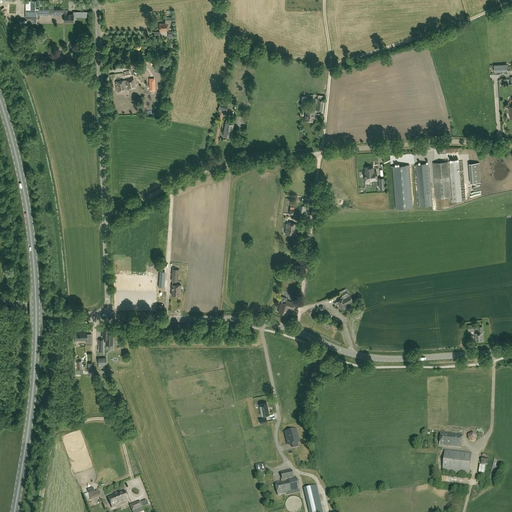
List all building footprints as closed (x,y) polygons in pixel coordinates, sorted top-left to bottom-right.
[(67,6),(55,6),(49,6),(49,1),(31,1),(31,11),(31,14),(31,19),(37,20),(37,11),(39,11),(49,11),(49,12),(55,12),(55,11),(64,11),(64,14),(64,22),(73,21),(73,14),(67,14),(67,11),(67,6)] [(166,23),(159,23),(159,30),(168,30),(168,27),(169,27),(170,21),(171,21),(171,17),(165,17),(165,21),(166,21),(166,23)] [(125,80),(115,82),(117,91),(127,90),(126,86),(128,86),(128,89),(135,87),(134,78),(127,80),(127,84),(126,85),(125,80)] [(218,109),(226,112),(228,104),(220,102),(218,109)] [(315,110),(306,109),(304,120),(312,121),(313,114),(314,114),(315,110)] [(231,137),(233,124),(234,121),(226,119),(226,123),(226,122),(223,135),(226,136),(227,137),(229,138),(230,137),(231,137)] [(449,161),(453,201),(462,201),(458,161),(449,161)] [(451,197),(449,177),(448,162),(434,163),(437,198),(451,197)] [(479,162),(469,162),(470,183),(480,183),(479,162)] [(416,164),(419,194),(420,207),(432,206),(429,163),(416,164)] [(406,168),(409,168),(409,165),(394,166),(398,208),(409,207),(406,168)] [(365,172),(364,172),(365,181),(377,180),(376,171),(373,172),(373,168),(369,168),(369,167),(365,167),(365,172)] [(299,205),(298,215),(307,217),(308,212),(305,211),(306,206),(299,205)] [(285,234),(295,235),(297,224),(286,222),(285,234)] [(184,243),(184,237),(180,237),(180,234),(172,233),(172,238),(171,238),(171,242),(172,242),(171,246),(180,247),(180,243),(184,243)] [(171,290),(171,295),(180,296),(180,291),(181,284),(175,284),(175,281),(178,281),(179,269),(172,269),(171,281),(172,281),(172,284),(171,290)] [(347,304),(352,301),(349,295),(346,291),(341,293),(342,296),(340,297),(341,299),(337,302),(341,310),(348,306),(347,304)] [(295,303),(286,300),(286,301),(287,298),(282,297),(281,301),(282,301),(282,302),(281,302),(278,312),(286,315),(288,308),(293,310),(295,303)] [(475,333),(475,341),(483,340),(483,326),(478,327),(479,333),(475,333)] [(110,333),(110,329),(102,328),(102,337),(106,337),(105,344),(113,344),(113,333),(110,333)] [(87,330),(75,331),(75,340),(87,340),(87,343),(92,343),(91,334),(87,334),(87,330)] [(74,362),(75,370),(75,376),(80,376),(80,373),(83,373),(82,369),(83,369),(82,360),(76,361),(76,359),(75,359),(75,358),(74,358),(74,360),(73,360),(73,362),(74,362)] [(267,403),(259,404),(261,416),(269,414),(267,403)] [(290,412),(282,414),(287,432),(294,430),(290,412)] [(298,443),(297,439),(296,439),(294,430),(287,432),(288,435),(288,436),(286,437),(288,445),(291,444),(292,448),(298,446),(297,443),(298,443)] [(473,432),(466,435),(469,442),(476,440),(473,432)] [(441,433),(440,446),(461,448),(463,435),(441,433)] [(472,453),(445,450),(442,471),(469,474),(472,453)] [(291,470),(280,473),(282,482),(275,484),(278,495),(286,493),(299,490),(297,479),(286,481),(286,479),(293,478),(291,470)] [(124,491),(108,497),(112,508),(129,502),(124,491)] [(287,493),(288,511),(302,511),(301,492),(287,493)] [(322,511),(318,495),(306,497),(309,511),(322,511)] [(132,511),(134,511),(138,511),(140,511),(139,509),(142,508),(140,502),(130,505),(132,511)]
